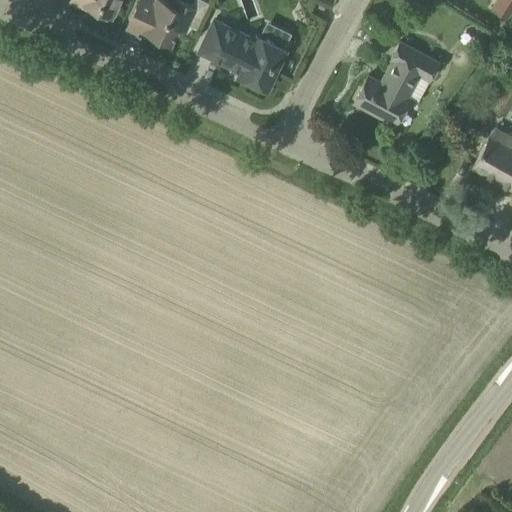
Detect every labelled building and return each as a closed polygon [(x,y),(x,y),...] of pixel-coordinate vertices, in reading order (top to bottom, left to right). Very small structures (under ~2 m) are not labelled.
[(111,15),(118,0),(70,0),(106,17),(108,14),(111,15)] [(154,0),(139,0),(127,27),(145,36),(148,31),(171,42),(178,27),(185,30),(188,25),(196,29),(209,2),(203,0),(194,0),(191,7),(177,0),(175,0),(173,5),(162,0),(155,0),(154,0)] [(255,39),(214,19),(199,50),(240,70),(239,74),(267,88),(286,48),(257,35),(255,39)] [(429,78),(438,61),(400,41),(391,57),(393,59),(381,81),(368,74),(354,101),(395,123),(409,96),(407,95),(419,73),(429,78)] [(506,115),(511,103),(511,83),(506,80),(491,106),(506,115)] [(494,178),(511,144),(511,136),(494,126),(472,165),(494,178)] [(511,144),(494,178),(511,187),(511,144)]
